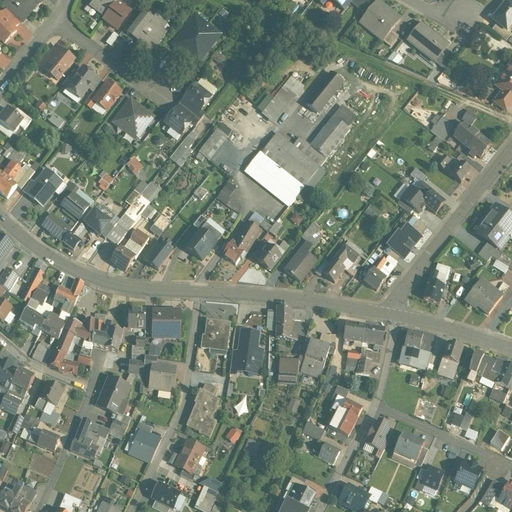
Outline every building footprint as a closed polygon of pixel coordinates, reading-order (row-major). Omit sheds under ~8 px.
[(42,2),(39,0),(10,0),(9,2),(26,18),(42,2)] [(119,0),(94,0),(94,2),(98,5),(94,11),(104,19),(119,0)] [(328,0),(344,12),(350,4),(353,0),(328,0)] [(370,3),(365,0),(353,0),(350,4),(362,13),(370,3)] [(26,18),(9,2),(4,7),(7,11),(20,23),(20,24),(26,18)] [(507,32),(511,25),(511,5),(507,2),(492,21),(497,25),(507,32)] [(377,3),(360,25),(382,43),(390,33),(399,21),(399,20),(397,22),(389,16),(387,18),(383,15),(387,10),(377,3)] [(117,4),(104,21),(116,31),(129,13),(126,11),(123,9),(117,4)] [(148,8),(131,31),(137,35),(135,39),(138,41),(136,44),(146,52),(152,44),(156,47),(165,35),(158,29),(165,20),(148,8)] [(20,23),(7,11),(1,17),(7,24),(9,22),(15,28),(20,23)] [(0,15),(0,41),(3,45),(16,32),(14,30),(15,28),(9,22),(7,24),(1,17),(0,15)] [(194,17),(177,39),(183,44),(178,50),(185,55),(207,27),(194,17)] [(260,28),(246,20),(242,27),(256,35),(260,28)] [(507,32),(497,25),(492,31),(506,42),(511,36),(507,32)] [(126,27),(118,38),(129,47),(135,39),(137,35),(131,31),(126,27)] [(198,54),(203,58),(220,37),(207,27),(185,55),(192,61),(198,54)] [(437,41),(420,27),(407,43),(434,64),(445,50),(447,46),(438,39),(437,41)] [(397,38),(390,33),(382,43),(389,48),(397,38)] [(56,47),(39,67),(46,72),(52,65),(62,53),(56,47)] [(445,50),(434,64),(444,72),(454,58),(445,50)] [(62,53),(52,65),(46,72),(57,82),(73,62),(62,53)] [(394,53),(389,59),(396,66),(402,59),(394,53)] [(511,63),(510,66),(511,67),(511,69),(498,88),(503,92),(511,99),(511,63)] [(96,79),(83,69),(78,76),(69,89),(70,89),(69,91),(79,99),(81,97),(82,98),(89,89),(88,89),(95,79),(96,79)] [(73,72),(63,86),(69,91),(70,89),(69,89),(78,76),(73,72)] [(331,76),(307,107),(316,114),(341,83),(331,76)] [(95,79),(88,89),(89,89),(93,93),(94,92),(101,83),(95,79)] [(305,88),(293,79),(264,116),(276,125),(305,88)] [(121,94),(107,84),(99,95),(93,103),(96,105),(107,113),(121,94)] [(210,99),(195,87),(184,101),(199,113),(210,99)] [(93,93),(84,105),(91,111),(96,105),(93,103),(99,95),(94,92),(93,93)] [(511,104),(511,99),(503,92),(494,103),(506,112),(511,104)] [(153,119),(130,101),(113,124),(136,141),(153,119)] [(199,113),(184,101),(180,106),(200,122),(204,117),(199,113)] [(200,122),(180,106),(176,111),(190,124),(195,128),(200,122)] [(342,106),(310,146),(326,159),(358,119),(342,106)] [(13,115),(7,110),(0,119),(0,124),(13,135),(19,127),(23,122),(13,115)] [(31,122),(17,110),(13,115),(23,122),(19,127),(24,131),(31,122)] [(190,124),(176,111),(165,125),(180,137),(190,124)] [(49,122),(59,129),(63,123),(54,116),(49,122)] [(454,128),(442,118),(431,132),(443,142),(454,128)] [(460,124),(453,133),(457,136),(465,127),(460,124)] [(478,136),(465,126),(465,127),(457,136),(455,140),(467,150),(478,136)] [(217,129),(198,154),(199,154),(204,159),(208,161),(227,137),(217,129)] [(193,151),(189,148),(197,139),(191,134),(170,158),(180,166),(193,151)] [(318,169),(276,135),(261,154),(304,188),(318,169)] [(478,136),(467,150),(470,152),(468,155),(474,159),(476,156),(480,159),(490,146),(478,136)] [(10,149),(3,157),(7,160),(14,152),(10,149)] [(14,152),(7,160),(12,163),(17,167),(20,163),(23,158),(14,152)] [(261,154),(260,153),(245,171),(289,207),(297,197),(304,188),(261,154)] [(452,159),(449,162),(443,158),(437,166),(450,177),(459,165),(452,159)] [(142,169),(136,160),(127,165),(134,175),(142,169)] [(12,163),(2,175),(7,179),(17,167),(12,163)] [(470,172),(460,164),(459,165),(450,177),(460,184),(470,172)] [(17,167),(7,179),(12,183),(21,170),(17,167)] [(30,169),(23,177),(28,181),(35,173),(30,169)] [(304,188),(297,197),(305,203),(326,174),(318,169),(304,188)] [(46,171),(34,186),(31,184),(24,193),(42,207),(54,193),(61,184),(46,171)] [(407,172),(400,180),(403,182),(410,174),(407,172)] [(413,177),(410,174),(403,182),(407,185),(408,184),(413,177)] [(114,180),(107,175),(100,184),(107,189),(114,180)] [(7,179),(0,188),(0,193),(7,199),(17,186),(12,183),(7,179)] [(153,183),(147,190),(142,198),(147,202),(159,187),(153,183)] [(61,184),(54,193),(59,197),(66,188),(61,184)] [(433,193),(422,184),(419,189),(418,190),(418,191),(427,198),(432,193),(432,194),(433,193)] [(237,190),(229,185),(218,200),(225,206),(237,190)] [(206,194),(199,188),(194,195),(201,200),(206,194)] [(376,192),(370,188),(366,194),(372,198),(376,192)] [(424,202),(409,190),(401,201),(413,211),(419,215),(421,212),(422,212),(424,208),(425,207),(422,205),(424,202)] [(432,194),(432,193),(427,198),(424,202),(422,205),(425,207),(435,216),(445,204),(432,194)] [(89,210),(69,195),(62,204),(64,205),(64,209),(79,221),(80,221),(79,221),(88,210),(89,210)] [(140,196),(116,226),(127,234),(150,204),(147,202),(142,198),(140,196)] [(413,211),(401,201),(397,205),(410,215),(413,211)] [(100,205),(94,213),(97,215),(101,210),(103,211),(105,209),(100,205)] [(149,206),(141,216),(146,220),(154,210),(149,206)] [(382,217),(372,208),(367,214),(376,223),(382,217)] [(500,211),(496,208),(476,233),(488,243),(497,249),(506,237),(503,234),(508,227),(511,229),(511,227),(511,220),(507,217),(509,215),(502,209),(500,211)] [(115,217),(105,209),(103,211),(101,210),(97,215),(102,219),(104,217),(111,223),(115,217)] [(89,210),(78,223),(84,228),(85,228),(84,228),(85,226),(84,225),(94,214),(89,210)] [(94,214),(84,225),(85,226),(100,237),(110,225),(102,219),(97,215),(94,213),(94,214)] [(255,213),(249,223),(257,228),(263,218),(255,213)] [(170,224),(159,215),(153,222),(155,225),(151,231),(160,237),(170,224)] [(71,232),(51,216),(43,227),(50,233),(51,236),(53,237),(56,238),(63,243),(71,232)] [(200,218),(193,227),(200,233),(205,225),(207,223),(200,218)] [(310,224),(302,218),(297,225),(305,231),(310,224)] [(418,222),(411,231),(420,238),(427,229),(418,222)] [(71,232),(63,243),(73,251),(76,247),(80,250),(83,245),(80,243),(81,241),(77,238),(84,228),(78,223),(71,232)] [(283,228),(277,223),(269,233),(275,238),(283,228)] [(312,224),(300,240),(306,244),(310,239),(312,236),(313,237),(316,232),(318,229),(312,224)] [(200,233),(186,250),(202,263),(222,238),(205,225),(200,233)] [(247,225),(234,245),(245,251),(246,249),(249,251),(259,233),(247,225)] [(127,234),(116,226),(106,239),(117,246),(127,234)] [(398,234),(388,248),(404,260),(421,239),(420,238),(411,231),(407,228),(401,236),(398,234)] [(152,235),(143,229),(141,233),(149,239),(152,235)] [(141,233),(137,230),(130,241),(142,249),(149,239),(141,233)] [(316,232),(313,237),(312,236),(310,239),(316,243),(321,236),(316,232)] [(0,264),(13,248),(0,238),(0,264)] [(316,243),(310,239),(306,244),(312,248),(316,243)] [(165,240),(162,245),(167,249),(170,244),(165,240)] [(142,249),(130,241),(123,251),(134,259),(135,260),(142,249)] [(234,245),(232,243),(223,257),(236,265),(245,251),(234,245)] [(271,243),(268,247),(266,245),(261,250),(264,252),(256,261),(269,272),(284,254),(271,243)] [(497,249),(488,243),(478,256),(487,264),(491,258),(498,262),(502,256),(495,251),(497,249)] [(154,244),(143,258),(148,262),(159,248),(154,244)] [(306,244),(285,271),(299,282),(316,262),(307,254),(312,248),(306,244)] [(148,262),(147,263),(158,271),(172,253),(167,249),(162,245),(159,248),(148,262)] [(344,246),(332,261),(339,266),(346,258),(353,264),(354,263),(359,258),(344,246)] [(388,248),(387,249),(384,253),(388,257),(396,263),(400,258),(400,257),(388,248)] [(123,251),(121,250),(112,263),(125,272),(134,259),(123,251)] [(388,257),(388,256),(384,261),(393,267),(396,263),(388,257)] [(384,261),(381,259),(373,269),(385,278),(393,267),(384,261)] [(339,266),(332,261),(329,265),(322,274),(333,283),(344,270),(339,266)] [(324,262),(315,274),(319,277),(322,274),(329,265),(324,262)] [(353,264),(346,273),(352,277),(360,267),(354,263),(353,264)] [(435,285),(444,288),(449,269),(437,266),(435,273),(438,274),(435,285)] [(385,278),(373,269),(363,282),(375,291),(379,285),(382,287),(384,284),(381,282),(385,278)] [(31,297),(33,297),(42,278),(44,274),(38,270),(30,285),(28,286),(24,293),(31,297)] [(435,273),(431,272),(428,283),(435,285),(438,274),(435,273)] [(16,280),(5,273),(0,280),(0,287),(5,291),(9,293),(16,280)] [(32,273),(24,286),(28,286),(30,285),(36,275),(32,273)] [(53,284),(42,278),(33,297),(40,301),(44,303),(48,294),(53,284)] [(71,292),(58,288),(53,304),(63,309),(61,314),(68,317),(79,294),(84,284),(77,280),(71,292)] [(487,286),(481,281),(465,301),(471,306),(473,303),(488,315),(502,298),(494,291),(493,293),(486,287),(487,286)] [(428,283),(423,300),(439,304),(444,288),(435,285),(428,283)] [(31,297),(24,293),(20,300),(27,304),(31,297)] [(33,297),(26,308),(34,313),(40,301),(33,297)] [(0,299),(0,319),(3,321),(12,307),(0,299)] [(291,309),(277,307),(277,312),(277,321),(277,322),(290,323),(290,316),(291,309)] [(34,313),(26,308),(19,320),(33,329),(35,325),(41,329),(47,321),(34,313)] [(306,311),(291,309),(290,316),(305,318),(306,311)] [(128,329),(145,329),(145,311),(129,311),(128,329)] [(179,311),(153,311),(153,313),(153,333),(167,333),(167,338),(179,338),(179,311)] [(273,312),(267,311),(266,328),(274,328),(275,321),(272,321),(273,312)] [(153,313),(145,313),(145,329),(145,333),(153,333),(153,313)] [(57,317),(49,314),(48,318),(47,321),(41,329),(58,340),(68,317),(61,314),(59,319),(57,317)] [(230,327),(216,325),(217,321),(206,320),(204,336),(202,335),(201,348),(210,349),(211,346),(226,348),(226,351),(226,352),(230,327)] [(73,323),(68,321),(63,331),(64,331),(65,330),(74,334),(73,335),(80,338),(81,327),(75,324),(73,323)] [(95,322),(87,321),(86,327),(83,327),(83,328),(83,330),(86,331),(94,332),(95,322)] [(103,321),(95,321),(95,322),(94,332),(102,334),(102,328),(102,322),(103,321)] [(277,322),(276,322),(275,338),(289,339),(290,333),(290,323),(277,322)] [(365,326),(346,322),(344,331),(344,335),(343,340),(362,343),(365,326)] [(384,329),(365,326),(362,343),(381,346),(384,329)] [(94,332),(86,331),(83,330),(83,328),(81,327),(80,338),(84,340),(84,342),(93,345),(94,332)] [(108,329),(107,329),(107,330),(105,335),(102,334),(94,332),(93,345),(117,352),(122,333),(108,329)] [(64,331),(54,352),(64,357),(66,355),(73,335),(74,334),(65,330),(64,331)] [(422,334),(407,330),(399,365),(416,369),(417,365),(418,365),(421,351),(418,350),(422,334)] [(260,333),(242,331),(239,352),(240,353),(238,361),(239,362),(243,362),(242,368),(261,371),(264,350),(258,349),(260,333)] [(328,335),(322,333),(319,343),(327,346),(328,343),(328,335)] [(145,339),(136,339),(136,346),(145,347),(145,339)] [(319,343),(311,340),(302,363),(299,373),(308,376),(310,370),(320,373),(328,352),(330,346),(327,346),(319,343)] [(463,348),(448,343),(445,350),(443,356),(442,359),(443,359),(450,362),(457,364),(463,348)] [(39,345),(32,357),(33,359),(41,362),(46,353),(41,350),(43,347),(39,345)] [(132,346),(131,359),(143,359),(145,347),(132,346)] [(226,348),(211,346),(210,349),(209,353),(226,355),(226,352),(226,351),(226,348)] [(53,351),(43,347),(41,350),(46,353),(51,355),(53,351)] [(149,350),(149,356),(159,358),(161,348),(153,347),(153,350),(149,350)] [(361,353),(347,351),(347,358),(360,360),(361,353)] [(431,354),(421,351),(418,365),(417,365),(416,369),(426,371),(429,364),(431,354)] [(54,352),(48,366),(59,370),(63,361),(64,357),(54,352)] [(239,352),(232,352),(229,373),(237,374),(239,362),(238,361),(240,353),(239,352)] [(490,358),(476,352),(472,360),(473,360),(471,364),(469,370),(472,372),(467,381),(472,383),(476,374),(481,377),(490,358)] [(46,353),(41,362),(46,365),(51,355),(46,353)] [(371,354),(361,353),(360,360),(378,362),(379,355),(371,354)] [(91,358),(90,356),(80,354),(78,362),(90,365),(91,358)] [(157,358),(144,356),(144,362),(144,368),(152,370),(152,365),(156,366),(157,358)] [(490,358),(481,377),(495,384),(502,367),(505,362),(497,359),(496,361),(490,358)] [(450,362),(443,359),(440,367),(438,373),(437,374),(445,377),(450,362)] [(298,361),(281,360),(280,381),(291,382),(295,371),(298,361)] [(0,369),(0,385),(9,390),(11,385),(18,371),(10,368),(12,365),(4,361),(2,366),(0,369)] [(78,364),(63,361),(59,370),(62,372),(63,372),(76,375),(78,364)] [(144,362),(131,361),(130,374),(144,375),(144,368),(144,362)] [(450,362),(445,377),(452,379),(457,364),(450,362)] [(511,374),(511,366),(505,362),(502,367),(495,384),(506,388),(510,377),(511,375),(511,374)] [(440,367),(429,364),(426,371),(425,376),(430,377),(432,371),(438,373),(440,367)] [(156,366),(152,365),(152,370),(149,388),(158,389),(171,391),(172,391),(175,368),(156,366)] [(18,371),(11,385),(26,392),(34,376),(19,369),(18,371)] [(130,387),(109,378),(97,406),(122,416),(128,402),(124,401),(130,387)] [(63,391),(47,383),(39,399),(47,403),(55,407),(63,391)] [(216,388),(205,384),(202,391),(213,395),(216,388)] [(506,388),(495,384),(490,398),(503,404),(510,389),(506,388)] [(26,392),(11,385),(9,390),(6,396),(21,403),(26,392)] [(350,392),(337,387),(335,394),(347,398),(350,392)] [(171,391),(158,389),(157,396),(170,398),(171,391)] [(200,390),(195,402),(197,403),(187,426),(201,431),(200,433),(210,438),(217,421),(213,419),(219,404),(211,401),(213,395),(202,391),(200,390)] [(297,394),(290,392),(285,405),(292,407),(297,394)] [(21,403),(6,396),(0,408),(15,415),(21,403)] [(47,403),(39,399),(35,408),(43,412),(47,403)] [(234,404),(239,415),(250,410),(245,399),(234,404)] [(362,409),(343,399),(336,413),(338,414),(330,428),(347,437),(362,409)] [(50,416),(43,412),(39,420),(47,423),(49,418),(51,419),(54,415),(51,414),(50,416)] [(464,418),(455,414),(451,425),(460,428),(464,418)] [(466,414),(460,428),(466,431),(472,416),(466,414)] [(24,419),(15,415),(8,431),(16,435),(20,428),(24,419)] [(38,427),(29,423),(31,417),(30,416),(27,415),(26,415),(24,419),(20,428),(32,433),(34,428),(37,429),(38,427)] [(54,415),(51,419),(49,418),(47,423),(55,427),(59,417),(54,415)] [(40,421),(31,417),(29,423),(38,427),(40,421)] [(109,431),(83,420),(70,451),(93,461),(97,452),(100,453),(109,432),(109,431)] [(125,425),(114,420),(111,426),(122,431),(125,425)] [(378,421),(377,424),(375,423),(372,430),(368,438),(365,444),(374,448),(377,449),(382,440),(387,429),(385,428),(386,425),(378,421)] [(325,432),(307,422),(302,433),(315,440),(316,440),(318,441),(319,442),(325,432)] [(152,429),(139,423),(136,429),(140,431),(140,430),(149,434),(152,429)] [(122,431),(111,426),(109,431),(109,432),(120,437),(122,431)] [(240,435),(232,429),(225,437),(234,443),(240,435)] [(149,434),(140,430),(140,431),(130,454),(150,463),(161,440),(149,434)] [(498,431),(490,444),(502,450),(509,438),(498,431)] [(59,439),(43,432),(40,438),(37,445),(54,452),(59,439)] [(258,437),(247,432),(244,439),(255,444),(258,437)] [(40,438),(31,434),(28,441),(37,445),(40,438)] [(424,445),(403,435),(402,435),(394,453),(416,463),(423,449),(424,445),(424,444),(424,445)] [(0,439),(0,451),(6,454),(10,443),(0,439)] [(382,440),(377,449),(374,448),(371,454),(375,456),(376,456),(380,458),(388,443),(382,440)] [(188,441),(175,466),(182,470),(195,476),(195,475),(193,474),(205,449),(188,441)] [(318,441),(313,451),(315,452),(314,455),(318,458),(325,445),(319,442),(318,441)] [(340,452),(325,444),(325,445),(318,458),(333,465),(340,452)] [(416,463),(415,465),(421,468),(428,451),(423,449),(416,463)] [(416,463),(394,453),(391,459),(413,469),(415,465),(416,463)] [(456,461),(449,477),(456,480),(463,464),(456,461)] [(470,465),(464,462),(463,464),(456,480),(455,482),(473,490),(482,470),(475,468),(476,466),(470,464),(470,465)] [(443,474),(429,468),(422,484),(437,490),(443,474)] [(195,476),(182,470),(180,475),(192,481),(195,476)] [(220,491),(223,482),(203,477),(201,485),(220,491)] [(304,484),(292,478),(289,484),(298,488),(301,489),(304,484)] [(501,485),(494,481),(480,503),(488,507),(494,497),(501,485)] [(511,505),(511,484),(510,483),(506,488),(499,500),(498,502),(510,509),(511,505)] [(298,488),(289,484),(285,491),(287,492),(282,501),(287,503),(304,511),(306,511),(314,496),(301,489),(298,488)] [(170,508),(173,509),(180,495),(159,485),(152,499),(156,501),(170,508)] [(506,488),(501,485),(494,497),(499,500),(506,488)] [(368,495),(348,486),(339,502),(358,511),(362,511),(369,499),(370,496),(368,495)] [(204,511),(209,511),(218,495),(206,489),(197,509),(204,511)] [(382,494),(371,489),(368,495),(370,496),(369,499),(377,503),(382,494)] [(15,490),(11,497),(16,500),(20,492),(15,490)] [(11,497),(3,492),(1,497),(0,498),(0,508),(6,511),(9,511),(16,500),(11,497)] [(81,502),(65,495),(59,510),(61,511),(72,511),(75,508),(79,510),(81,502)] [(113,507),(116,502),(106,496),(103,501),(113,507)] [(26,511),(29,507),(16,500),(9,511),(26,511)] [(158,511),(168,511),(170,508),(156,501),(153,509),(158,511)] [(120,511),(103,503),(98,511),(120,511)] [(304,511),(287,503),(281,511),(304,511)]
